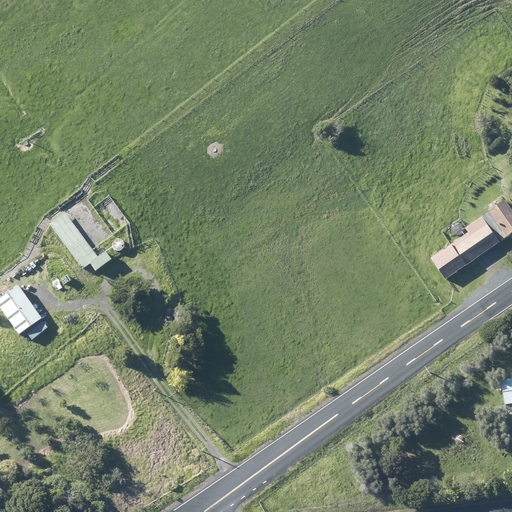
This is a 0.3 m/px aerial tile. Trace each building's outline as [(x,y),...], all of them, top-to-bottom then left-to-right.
[(90,211),(82,199),(62,213),(64,216),(50,226),(81,269),(97,258),(72,224),(90,211)] [(511,234),(511,214),(504,202),(489,213),(507,238),(511,234)] [(499,245),(481,219),(466,230),(469,235),(431,260),(446,281),(499,245)] [(110,262),(104,254),(89,265),(95,273),(110,262)] [(40,321),(16,287),(0,298),(0,309),(19,336),(40,321)] [(511,404),(511,370),(508,371),(509,380),(502,381),(505,406),(511,404)]
